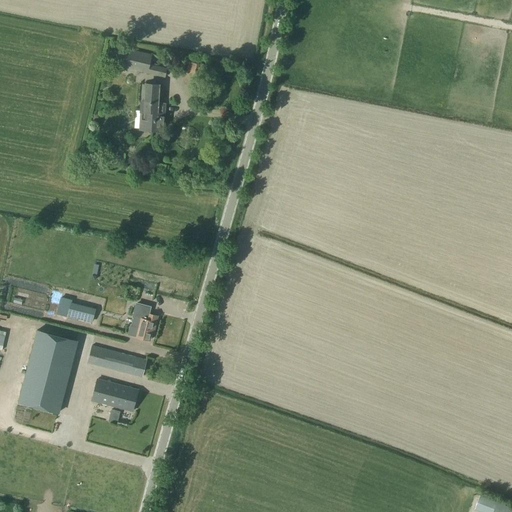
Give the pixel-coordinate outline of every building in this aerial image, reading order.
[(148,73),(150,64),(152,55),(119,47),(115,65),(148,73)] [(189,62),(185,84),(200,86),(204,65),(189,62)] [(150,64),(148,73),(164,77),(166,69),(150,64)] [(160,85),(146,83),(144,102),(143,102),(142,111),(144,111),(143,128),(162,130),(164,113),(157,112),(160,85)] [(72,303),(68,316),(91,322),(95,309),(72,303)] [(131,325),(129,335),(150,340),(152,331),(153,332),(157,316),(149,314),(151,307),(137,304),(133,317),(141,320),(139,327),(131,325)] [(18,403),(57,413),(76,341),(37,330),(18,403)] [(145,360),(92,346),(87,363),(141,377),(145,360)] [(132,412),(138,390),(98,379),(92,402),(132,412)] [(482,511),(511,511),(511,508),(479,496),(474,509),(482,511)]
